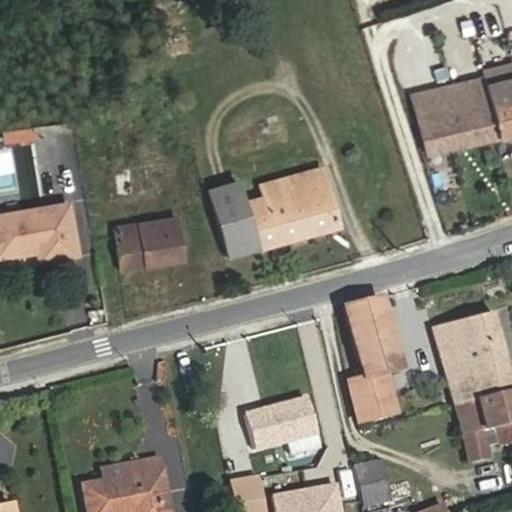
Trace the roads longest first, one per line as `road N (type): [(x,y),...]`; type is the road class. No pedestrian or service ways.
road 1 (residential): [(511,229),(0,375)]
road 2 (unknown): [(497,2),(371,44),(445,248)]
